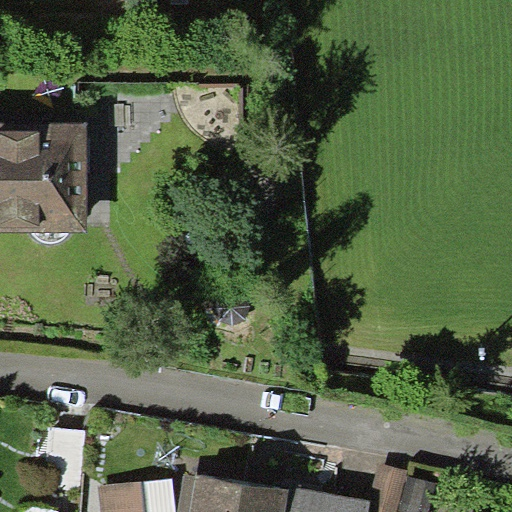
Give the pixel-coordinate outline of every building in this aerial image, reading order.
[(0,230),(86,231),(86,123),(0,123),(0,230)] [(85,430),(49,427),(45,483),(81,486),(85,430)] [(379,462),(370,500),(367,511),(397,511),(406,476),(408,470),(379,462)] [(289,491),(184,475),(178,511),(367,511),(370,500),(289,487),(289,491)] [(428,511),(436,483),(406,476),(397,511),(428,511)] [(176,511),(173,478),(100,485),(102,511),(176,511)]
